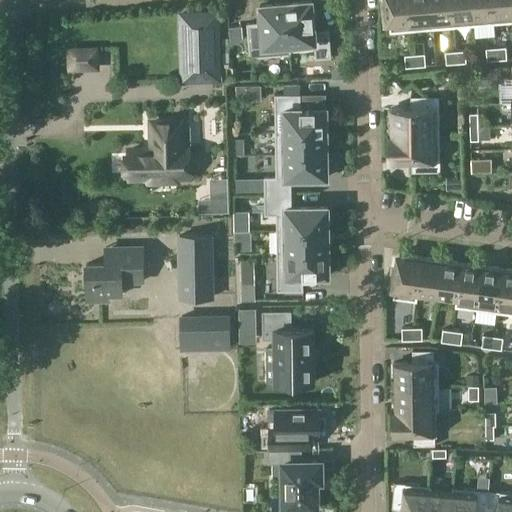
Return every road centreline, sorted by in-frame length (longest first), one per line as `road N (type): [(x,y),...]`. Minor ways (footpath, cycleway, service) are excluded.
road 1 (residential): [(13,493),(7,0)]
road 2 (residential): [(368,511),(364,217)]
road 3 (residential): [(360,0),(364,217)]
road 4 (residential): [(511,236),(364,217)]
